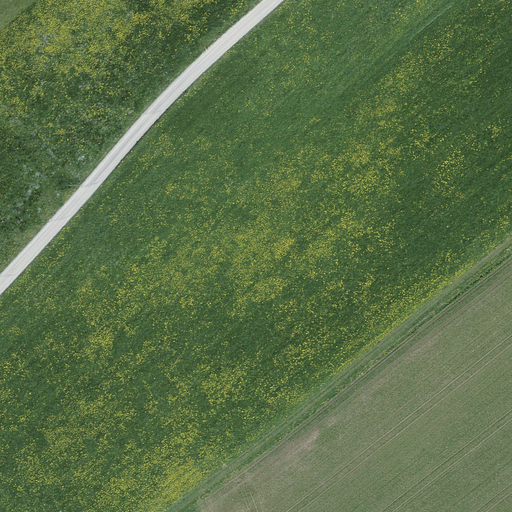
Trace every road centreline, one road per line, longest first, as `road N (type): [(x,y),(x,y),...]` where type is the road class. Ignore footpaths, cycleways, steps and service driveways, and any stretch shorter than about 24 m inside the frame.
road 1 (track): [(165,511),(511,239)]
road 2 (track): [(0,284),(271,0)]
